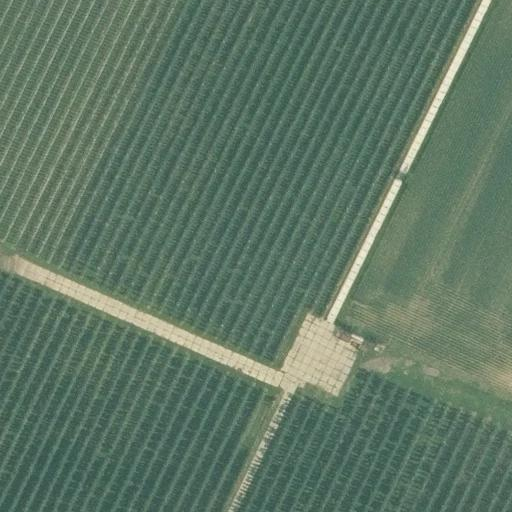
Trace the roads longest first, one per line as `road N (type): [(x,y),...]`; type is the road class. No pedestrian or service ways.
road 1 (track): [(486,0),(230,511)]
road 2 (track): [(290,387),(15,264)]
